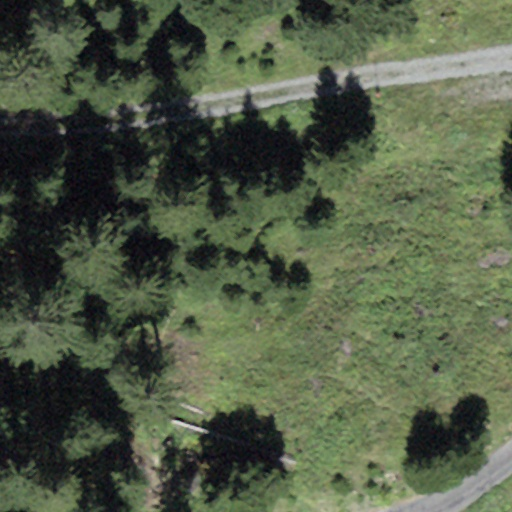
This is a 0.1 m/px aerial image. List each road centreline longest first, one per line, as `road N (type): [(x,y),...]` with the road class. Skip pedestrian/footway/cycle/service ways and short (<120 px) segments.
road 1 (track): [(511,79),(0,122)]
road 2 (unclassified): [(379,511),(511,456)]
